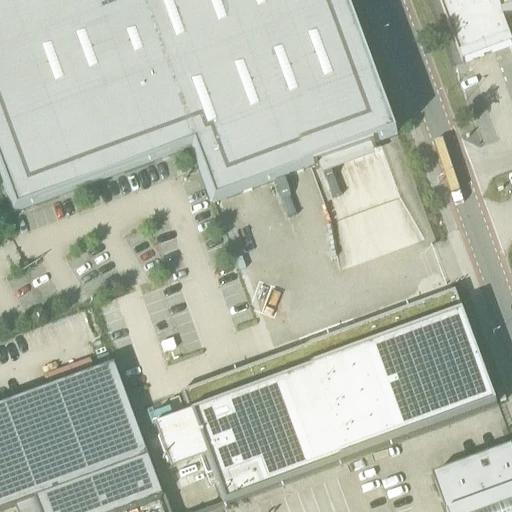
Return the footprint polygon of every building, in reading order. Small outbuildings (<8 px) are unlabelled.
[(375,146),(398,137),(347,0),(0,0),(0,183),(12,216),(190,150),(211,206),(315,168),(316,170),(319,169),(318,167),(372,147),(373,149),(376,148),(375,146)] [(511,0),(438,0),(463,65),(484,58),(511,47),(511,43),(504,20),(511,17),(511,0)] [(456,294),(181,395),(222,508),(497,407),(456,294)] [(0,511),(5,511),(31,503),(34,511),(129,511),(160,501),(146,461),(111,367),(0,407),(0,511)] [(173,413),(182,410),(178,399),(169,402),(173,413)] [(511,511),(511,448),(433,478),(445,511),(511,511)]
